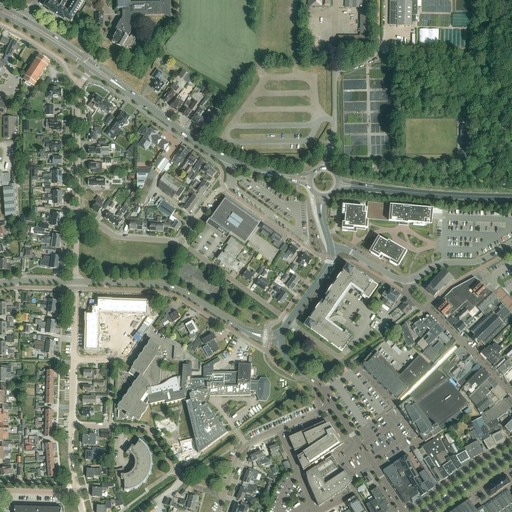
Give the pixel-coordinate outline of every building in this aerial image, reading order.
[(47,0),(44,7),(50,10),(49,12),(64,20),(65,19),(71,22),(84,1),(82,0),(47,0)] [(88,0),(85,6),(90,9),(94,3),(89,0),(88,0)] [(116,0),(117,9),(123,9),(123,11),(120,13),(120,16),(124,18),(123,20),(121,20),(115,30),(117,31),(113,38),(114,39),(112,42),(122,48),(122,47),(126,49),(127,47),(131,50),(132,49),(134,48),(134,47),(135,46),(135,44),(135,43),(134,42),(135,40),(135,37),(134,37),(131,36),(129,38),(128,37),(133,27),(133,25),(134,25),(140,16),(164,16),(171,19),(171,20),(170,0),(159,0),(160,3),(146,3),(145,0),(116,0)] [(418,1),(397,0),(396,25),(412,26),(412,15),(418,15),(418,1)] [(418,45),(438,46),(439,30),(419,29),(418,45)] [(370,36),(360,36),(338,36),(338,46),(370,47),(370,36)] [(16,43),(12,41),(12,42),(10,41),(10,40),(5,38),(4,39),(2,38),(0,42),(0,43),(8,47),(5,54),(6,54),(5,56),(9,58),(10,56),(11,56),(15,49),(17,50),(19,46),(16,44),(16,43)] [(25,83),(30,87),(32,88),(34,86),(50,62),(40,55),(24,80),(26,81),(25,83)] [(151,76),(157,81),(152,88),(155,90),(155,91),(157,92),(158,92),(158,93),(164,84),(166,86),(169,83),(160,76),(162,73),(157,69),(151,76)] [(186,82),(189,77),(190,75),(188,73),(188,74),(182,70),(177,76),(186,82)] [(169,88),(170,89),(168,93),(167,93),(162,100),(163,101),(166,103),(167,104),(174,94),(173,93),(174,92),(175,93),(179,87),(173,83),(169,88)] [(47,88),(47,95),(47,99),(54,98),(58,98),(58,96),(62,96),(62,89),(59,89),(59,88),(47,88)] [(210,91),(205,88),(201,93),(206,97),(210,91)] [(96,106),(98,108),(101,104),(102,105),(104,101),(96,95),(96,96),(95,95),(94,95),(92,97),(93,98),(91,102),(91,105),(95,108),(96,106)] [(183,102),(185,100),(179,96),(177,98),(176,97),(176,98),(175,98),(172,102),(173,102),(172,104),(170,107),(173,109),(173,108),(176,111),(179,107),(180,108),(180,107),(184,103),(183,102)] [(185,105),(185,106),(184,106),(180,113),(187,118),(189,115),(190,114),(191,112),(191,111),(197,103),(194,100),(191,105),(187,102),(184,105),(185,105)] [(101,104),(98,108),(107,115),(113,107),(112,107),(112,106),(112,105),(111,105),(111,104),(110,104),(109,104),(104,101),(102,105),(101,104)] [(195,124),(197,125),(204,116),(206,113),(200,108),(195,114),(196,114),(191,121),(195,124)] [(205,120),(203,119),(204,116),(197,125),(199,127),(203,129),(208,123),(213,118),(215,120),(220,113),(216,110),(212,115),(210,114),(205,120)] [(113,140),(117,134),(121,130),(120,130),(122,128),(124,125),(125,125),(126,125),(127,125),(128,125),(128,124),(128,123),(128,122),(127,121),(130,117),(127,115),(126,115),(122,112),(117,119),(118,120),(114,125),(113,125),(110,128),(109,128),(105,134),(113,140)] [(110,114),(104,122),(107,125),(113,116),(110,114)] [(62,124),(58,124),(58,120),(46,120),(46,127),(53,127),(53,130),(58,130),(58,132),(59,132),(61,132),(61,131),(62,130),(62,124)] [(146,136),(141,143),(146,147),(151,140),(156,144),(156,145),(163,150),(167,145),(160,139),(155,136),(157,132),(151,128),(149,132),(146,129),(143,127),(139,133),(142,135),(142,134),(146,136)] [(97,141),(98,135),(101,135),(101,132),(98,132),(98,131),(89,131),(88,137),(87,137),(87,140),(88,140),(89,141),(97,141)] [(44,143),(46,143),(46,147),(51,147),(51,150),(62,150),(62,143),(58,143),(58,142),(51,142),(51,143),(50,143),(50,139),(44,139),(44,143)] [(88,148),(88,154),(92,154),(92,155),(95,155),(95,154),(101,154),(101,152),(108,152),(108,145),(102,145),(102,148),(88,148)] [(174,163),(184,149),(181,147),(173,158),(174,159),(172,161),(174,163)] [(181,164),(183,161),(189,153),(184,149),(174,163),(178,166),(180,163),(181,164)] [(62,164),(62,157),(53,157),(53,154),(47,154),(47,158),(47,159),(49,159),(49,164),(53,164),(53,165),(62,164)] [(187,158),(182,166),(181,168),(184,170),(189,164),(192,167),(198,159),(191,154),(188,159),(187,158)] [(161,157),(154,166),(161,171),(168,162),(160,156),(161,157)] [(199,160),(187,177),(190,178),(192,174),(194,175),(193,177),(195,179),(199,173),(198,172),(204,163),(199,160)] [(89,163),(89,170),(90,169),(90,170),(93,170),(93,173),(102,173),(102,163),(89,163)] [(168,163),(164,169),(167,172),(172,166),(168,163)] [(207,174),(211,168),(207,165),(202,171),(207,174)] [(184,172),(188,175),(193,169),(189,166),(184,172)] [(31,168),(31,177),(37,178),(37,171),(41,171),(41,168),(31,168)] [(207,180),(210,176),(212,178),(216,172),(211,168),(207,174),(206,176),(204,178),(207,180)] [(151,169),(138,202),(144,204),(156,173),(151,169)] [(0,170),(0,186),(3,187),(6,217),(17,216),(14,183),(10,183),(9,173),(2,173),(2,171),(0,170)] [(150,170),(137,170),(137,188),(138,188),(138,191),(142,190),(150,170)] [(165,173),(159,181),(159,189),(164,192),(163,193),(169,197),(169,196),(172,198),(175,195),(179,198),(185,189),(181,186),(182,185),(165,173)] [(196,178),(194,181),(206,190),(210,185),(204,180),(202,183),(199,181),(200,181),(196,178)] [(194,181),(191,185),(195,188),(196,191),(202,196),(206,190),(194,181)] [(183,196),(181,199),(193,207),(199,199),(193,195),(189,201),(185,199),(186,198),(183,196)] [(96,213),(97,213),(98,213),(104,205),(102,204),(105,201),(98,196),(95,200),(97,202),(92,209),(95,211),(95,212),(96,213)] [(230,233),(245,243),(260,222),(235,204),(225,197),(206,224),(227,239),(230,234),(229,234),(230,233)] [(183,203),(186,205),(183,209),(189,213),(193,207),(181,199),(180,201),(183,203)] [(109,200),(103,209),(105,210),(112,201),(109,200)] [(170,217),(175,210),(162,201),(157,208),(170,217)] [(344,205),(343,214),(345,215),(344,223),(344,229),(353,230),(353,228),(365,229),(366,219),(408,223),(429,225),(431,207),(367,202),(367,207),(344,205)] [(115,220),(112,223),(117,227),(122,220),(119,218),(123,213),(124,214),(128,208),(124,205),(122,208),(119,212),(116,217),(114,219),(115,220)] [(116,217),(109,212),(104,218),(112,223),(115,220),(114,219),(116,217)] [(147,222),(144,222),(144,221),(140,220),(140,219),(137,218),(136,230),(143,230),(143,228),(147,228),(147,222)] [(48,219),(47,222),(52,223),(52,226),(60,227),(60,226),(61,226),(61,224),(60,224),(61,220),(48,219)] [(164,225),(160,224),(160,219),(157,219),(157,222),(157,231),(163,232),(163,227),(167,227),(167,223),(164,223),(164,225)] [(168,220),(168,227),(172,228),(176,231),(181,225),(176,221),(175,223),(170,219),(168,220)] [(1,226),(0,226),(0,238),(2,238),(1,234),(5,233),(4,228),(4,226),(5,226),(5,227),(12,226),(11,220),(1,223),(1,226)] [(155,222),(155,224),(150,224),(151,222),(147,222),(147,228),(150,228),(150,231),(157,231),(157,222),(155,222)] [(261,234),(272,242),(273,240),(275,241),(272,244),(276,247),(280,241),(282,238),(263,224),(260,229),(263,231),(261,234)] [(224,254),(222,252),(217,259),(237,274),(244,265),(240,262),(239,263),(234,259),(243,247),(235,241),(236,240),(231,237),(226,244),(228,245),(223,251),(225,252),(224,254)] [(380,238),(372,252),(380,256),(380,254),(397,264),(405,250),(393,244),(388,241),(387,242),(380,238)] [(60,249),(60,248),(61,245),(60,245),(60,242),(43,240),(42,239),(41,243),(52,245),(51,247),(42,246),(41,250),(48,251),(48,250),(56,251),(56,248),(60,249)] [(416,240),(411,246),(416,250),(421,244),(416,240)] [(278,249),(281,252),(286,245),(280,241),(276,247),(279,249),(278,249)] [(294,256),(298,250),(292,245),(287,251),(285,254),(289,257),(291,254),(294,256)] [(33,250),(24,248),(23,258),(31,259),(33,250)] [(304,254),(298,262),(297,263),(301,266),(304,262),(308,265),(312,259),(304,254)] [(12,270),(12,265),(7,265),(7,260),(0,259),(0,269),(7,270),(7,269),(12,270)] [(41,260),(40,266),(48,267),(48,268),(58,269),(58,268),(59,269),(60,266),(59,266),(59,262),(43,260),(41,260)] [(298,267),(293,264),(289,268),(294,272),(298,267)] [(341,352),(352,337),(328,320),(338,306),(336,305),(351,284),(364,293),(363,295),(368,299),(378,286),(348,264),(325,295),(328,297),(327,298),(325,301),(324,302),(322,300),(304,325),(341,352)] [(260,275),(265,268),(266,267),(261,265),(260,267),(260,268),(256,274),(260,276),(260,275)] [(444,269),(426,290),(434,297),(444,285),(446,286),(453,278),(444,269)] [(254,276),(256,273),(254,271),(252,274),(251,274),(247,271),(243,276),(250,281),(254,276)] [(285,274),(283,276),(296,285),(300,279),(294,275),(292,279),(285,274)] [(296,285),(283,276),(282,279),(281,281),(284,283),(286,282),(288,284),(286,286),(292,290),(296,285)] [(266,285),(269,282),(262,278),(260,281),(256,286),(264,291),(267,286),(266,285)] [(453,289),(435,307),(439,311),(442,314),(446,310),(451,315),(467,301),(474,308),(484,298),(480,295),(486,289),(481,284),(474,278),(453,289)] [(274,291),(277,293),(280,295),(277,300),(279,301),(278,302),(280,304),(281,303),(282,304),(288,295),(283,292),(282,292),(279,290),(281,287),(274,282),(272,284),(277,288),(274,291)] [(381,303),(383,305),(380,309),(386,313),(389,309),(391,310),(400,295),(390,288),(386,294),(384,293),(382,296),(384,298),(381,303)] [(483,314),(486,317),(474,328),(471,332),(474,336),(471,338),(478,345),(481,342),(484,346),(505,326),(511,321),(511,320),(511,319),(511,318),(511,317),(511,314),(511,315),(511,314),(503,305),(498,300),(491,292),(476,307),(476,306),(476,307),(482,313),(481,313),(483,314)] [(415,307),(412,303),(407,299),(402,303),(403,304),(399,309),(405,315),(410,310),(411,311),(415,307)] [(87,322),(86,349),(98,350),(99,314),(98,314),(98,312),(147,313),(147,302),(112,301),(113,301),(93,300),(92,308),(89,308),(89,314),(87,314),(87,322)] [(460,333),(464,329),(474,320),(481,313),(482,313),(476,307),(474,308),(467,301),(451,315),(449,317),(447,319),(460,333)] [(15,307),(6,307),(6,303),(0,302),(0,309),(8,310),(8,308),(12,309),(12,311),(15,311),(15,310),(22,310),(23,304),(19,304),(19,303),(15,303),(15,307)] [(56,314),(57,307),(40,305),(40,308),(48,309),(47,313),(56,314)] [(172,323),(174,322),(180,318),(176,312),(172,314),(170,311),(171,310),(169,307),(165,310),(164,311),(166,315),(163,317),(164,318),(161,321),(163,324),(168,321),(169,323),(172,323)] [(417,334),(433,318),(429,314),(425,318),(421,321),(416,325),(418,327),(414,330),(417,334)] [(411,327),(414,330),(418,327),(416,325),(421,321),(419,318),(412,324),(414,325),(411,327)] [(433,318),(417,334),(419,337),(421,339),(426,335),(425,335),(438,323),(433,318)] [(186,326),(191,334),(188,336),(191,339),(195,337),(194,333),(198,331),(192,321),(189,323),(188,321),(181,325),(177,327),(179,331),(186,326)] [(415,344),(406,323),(400,329),(409,351),(414,346),(413,345),(415,344)] [(425,335),(426,335),(421,339),(416,344),(423,351),(431,343),(437,338),(439,336),(441,334),(445,330),(438,323),(425,335)] [(39,328),(47,329),(47,333),(54,334),(55,327),(47,326),(43,326),(39,325),(39,328)] [(11,328),(8,328),(8,330),(0,329),(0,336),(6,336),(6,332),(8,332),(8,331),(11,331),(11,328)] [(433,345),(431,346),(438,353),(453,338),(451,337),(450,336),(445,330),(439,336),(437,339),(437,338),(431,343),(433,345)] [(212,334),(202,340),(205,345),(206,344),(207,345),(203,348),(208,358),(213,355),(212,353),(213,352),(214,353),(213,353),(215,352),(215,353),(216,352),(219,350),(214,340),(215,339),(212,334)] [(238,372),(213,372),(213,366),(220,362),(218,358),(203,367),(203,379),(191,379),(191,369),(197,369),(198,360),(188,353),(189,351),(167,336),(165,340),(174,346),(173,359),(187,360),(186,365),(183,365),(182,377),(181,377),(180,377),(178,377),(177,377),(176,377),(175,377),(173,378),(170,379),(169,380),(168,380),(164,383),(163,384),(162,384),(161,385),(160,385),(159,386),(158,383),(160,383),(162,352),(158,352),(158,349),(161,346),(151,340),(128,373),(137,379),(116,409),(119,411),(118,418),(118,419),(126,419),(128,417),(132,420),(134,418),(138,421),(148,406),(146,405),(149,401),(150,404),(165,401),(166,403),(186,399),(185,397),(189,395),(191,400),(186,401),(199,454),(227,433),(206,404),(209,397),(250,396),(250,391),(257,391),(257,396),(259,401),(265,401),(269,396),(270,384),(267,379),(261,378),(259,381),(250,381),(251,364),(239,364),(238,372)] [(438,353),(442,357),(454,345),(456,341),(453,338),(438,353)] [(33,345),(35,345),(54,348),(54,344),(55,345),(55,342),(55,341),(48,340),(47,340),(43,340),(43,342),(35,341),(34,343),(33,343),(33,345)] [(489,345),(484,349),(481,353),(487,359),(499,347),(494,342),(492,344),(490,346),(489,345)] [(493,366),(502,358),(498,354),(503,349),(506,346),(503,343),(499,347),(487,359),(493,366)] [(54,348),(35,345),(34,349),(43,350),(45,350),(45,353),(53,354),(54,354),(54,351),(54,348)] [(434,364),(442,357),(438,353),(431,346),(422,354),(434,364)] [(467,355),(460,347),(454,354),(447,360),(454,354),(456,356),(450,362),(453,365),(452,366),(454,368),(456,366),(455,365),(458,362),(459,363),(462,361),(467,355)] [(0,355),(1,356),(1,359),(8,359),(8,356),(6,356),(6,352),(8,352),(8,351),(11,351),(11,348),(8,348),(8,349),(0,349),(0,355)] [(493,366),(497,370),(509,359),(511,356),(511,348),(502,358),(493,366)] [(395,371),(395,370),(374,350),(360,364),(397,400),(408,389),(410,386),(418,379),(412,374),(417,369),(411,363),(400,375),(395,371)] [(453,378),(472,359),(470,357),(470,356),(469,355),(468,355),(468,354),(467,355),(462,361),(459,363),(458,362),(455,365),(456,366),(454,368),(452,366),(447,360),(441,366),(440,367),(443,369),(442,369),(447,374),(452,379),(453,378)] [(250,363),(253,363),(254,355),(244,355),(244,359),(251,359),(250,363)] [(423,374),(431,367),(419,355),(411,363),(417,369),(423,374)] [(473,359),(473,358),(472,359),(453,378),(457,383),(478,364),(478,363),(477,364),(477,363),(476,364),(473,360),(473,359)] [(509,359),(497,370),(503,376),(511,366),(511,363),(511,364),(508,361),(509,359)] [(478,364),(457,383),(461,387),(482,368),(478,364)] [(6,371),(6,368),(8,368),(8,365),(1,365),(1,368),(0,368),(0,375),(8,375),(8,374),(11,374),(11,371),(6,371)] [(461,387),(462,388),(461,389),(469,397),(471,395),(472,395),(490,377),(482,368),(461,387)] [(418,379),(423,374),(417,369),(412,374),(418,379)] [(441,375),(437,370),(411,398),(398,407),(424,442),(441,431),(441,432),(464,416),(460,411),(466,406),(467,402),(442,374),(441,375)] [(0,375),(0,381),(1,382),(1,387),(8,387),(8,384),(6,384),(6,382),(6,378),(11,378),(11,377),(15,377),(15,374),(11,374),(8,374),(8,375),(0,375)] [(486,397),(498,386),(498,385),(490,377),(472,395),(469,398),(475,405),(476,406),(476,407),(486,397)] [(486,397),(476,407),(481,415),(483,413),(482,412),(488,406),(490,409),(501,401),(507,395),(498,386),(486,397)] [(9,397),(9,395),(7,395),(7,391),(10,391),(10,387),(8,387),(1,387),(1,391),(0,390),(0,397),(6,397),(9,397)] [(503,408),(511,398),(508,395),(508,396),(507,395),(501,401),(490,409),(483,413),(481,415),(482,417),(483,420),(503,408)] [(6,404),(6,397),(0,397),(0,403),(2,404),(2,407),(12,407),(12,404),(6,404)] [(509,410),(511,407),(511,398),(503,408),(483,420),(486,425),(492,422),(497,419),(499,418),(507,412),(509,410)] [(4,410),(9,410),(12,410),(12,407),(2,407),(2,410),(0,409),(0,416),(8,416),(8,413),(4,413),(4,410)] [(511,412),(509,410),(507,412),(499,418),(509,435),(511,433),(511,412)] [(9,422),(4,422),(4,419),(8,419),(8,416),(0,416),(0,425),(8,426),(9,422)] [(480,438),(480,439),(482,438),(483,441),(488,450),(496,446),(486,425),(483,420),(482,417),(472,422),(477,432),(480,438)] [(502,429),(501,429),(500,426),(497,419),(492,422),(501,443),(505,441),(505,440),(501,431),(502,429)] [(324,422),(289,437),(295,451),(308,445),(310,448),(297,457),(303,471),(343,444),(336,433),(335,433),(330,426),(326,428),(324,422)] [(486,425),(496,446),(501,443),(492,422),(486,425)] [(0,434),(8,435),(8,432),(4,432),(4,429),(8,429),(8,426),(0,425),(0,434)] [(470,459),(484,452),(477,440),(480,438),(477,432),(472,435),(475,440),(470,443),(471,444),(464,448),(466,450),(470,459)] [(449,433),(444,435),(446,438),(447,440),(456,456),(462,467),(468,462),(469,463),(471,462),(469,460),(470,459),(466,450),(461,453),(455,441),(454,442),(449,433)] [(8,435),(0,434),(0,441),(2,441),(1,444),(8,444),(8,441),(3,441),(3,438),(8,438),(8,435)] [(88,444),(90,444),(95,445),(95,434),(90,434),(90,436),(88,435),(87,435),(87,436),(84,435),(84,444),(87,444),(87,445),(88,445),(88,444)] [(439,436),(422,446),(423,448),(423,447),(426,452),(429,457),(443,480),(449,476),(448,475),(435,455),(444,450),(444,449),(445,448),(439,436)] [(447,440),(444,442),(448,451),(449,451),(451,456),(450,457),(457,470),(462,467),(456,456),(447,440)] [(132,445),(132,446),(127,446),(127,445),(126,451),(127,451),(128,451),(126,454),(129,456),(131,453),(134,456),(135,460),(135,464),(134,468),(132,471),(128,474),(125,475),(124,474),(123,474),(121,469),(114,471),(120,491),(126,490),(125,489),(128,489),(129,490),(135,488),(134,487),(137,485),(138,487),(143,483),(142,482),(144,480),(145,480),(148,475),(147,474),(148,472),(150,472),(151,466),(150,465),(150,462),(152,462),(150,456),(149,456),(148,453),(150,453),(146,447),(145,448),(144,446),(145,444),(140,441),(135,447),(132,445)] [(8,444),(1,444),(1,447),(0,447),(0,453),(8,454),(11,454),(11,451),(9,451),(10,447),(8,447),(8,445),(8,444)] [(269,448),(271,453),(270,453),(272,457),(277,455),(275,451),(278,450),(280,454),(283,453),(280,446),(278,447),(277,444),(269,448)] [(423,447),(418,450),(439,483),(443,480),(429,457),(423,447)] [(92,448),(92,451),(86,451),(86,460),(92,460),(94,460),(99,455),(100,448),(92,448)] [(444,450),(435,455),(448,475),(449,476),(457,471),(449,458),(445,450),(444,450)] [(256,453),(261,465),(265,464),(265,465),(272,462),(270,458),(268,459),(266,456),(264,457),(261,451),(256,453)] [(261,465),(256,453),(250,456),(251,458),(249,459),(249,460),(248,460),(249,463),(250,462),(250,463),(253,462),(256,460),(259,466),(261,465)] [(396,472),(397,473),(402,482),(405,488),(409,497),(410,498),(413,502),(416,500),(420,497),(427,492),(435,486),(424,470),(418,474),(424,482),(421,484),(421,483),(422,483),(418,476),(419,476),(407,455),(393,464),(395,467),(394,468),(396,472)] [(331,456),(304,474),(319,506),(327,501),(353,489),(349,484),(352,481),(345,471),(342,473),(334,461),(335,460),(332,456),(331,457),(331,456)] [(290,467),(288,461),(282,463),(285,470),(290,467)] [(385,473),(394,467),(392,465),(383,470),(385,473)] [(2,476),(13,473),(11,466),(0,469),(2,476)] [(396,472),(394,468),(394,467),(385,473),(388,479),(397,473),(396,472)] [(100,476),(101,472),(101,468),(93,469),(88,469),(88,478),(94,479),(94,476),(100,476)] [(256,480),(258,473),(255,470),(249,468),(248,471),(247,470),(245,476),(256,480)] [(397,473),(388,479),(395,487),(402,482),(397,473)] [(364,477),(366,480),(365,481),(367,484),(368,483),(369,484),(372,481),(368,475),(364,477)] [(496,492),(511,482),(506,475),(491,485),(491,486),(485,490),(490,497),(497,493),(496,492)] [(257,481),(256,480),(245,476),(243,482),(249,484),(248,487),(256,490),(257,487),(249,484),(250,481),(257,483),(257,481)] [(402,482),(395,487),(398,492),(405,488),(402,482)] [(366,483),(359,488),(362,492),(368,487),(366,483)] [(102,497),(102,491),(108,491),(108,487),(98,488),(93,488),(92,497),(102,497)] [(386,506),(389,504),(377,487),(370,491),(375,499),(382,511),(388,511),(389,510),(386,506)] [(405,502),(410,498),(409,497),(405,488),(398,492),(405,502)] [(115,494),(118,500),(119,506),(124,505),(118,493),(115,494)] [(244,498),(252,501),(256,503),(257,499),(245,495),(239,493),(237,499),(243,501),(244,498)] [(501,497),(511,511),(511,504),(505,494),(501,497)] [(188,501),(195,503),(197,497),(190,495),(190,496),(188,495),(186,501),(188,501)] [(367,511),(356,495),(345,502),(350,509),(351,511),(367,511)] [(496,500),(504,511),(511,511),(501,497),(496,500)] [(183,505),(184,503),(187,504),(186,507),(187,507),(187,508),(194,510),(195,503),(188,501),(186,501),(181,499),(179,504),(183,505)] [(382,511),(375,499),(366,505),(370,511),(382,511)] [(479,511),(477,511),(469,499),(449,511),(479,511)] [(492,511),(504,511),(496,500),(488,505),(492,511)] [(106,511),(106,509),(111,509),(111,505),(111,501),(105,501),(106,505),(102,505),(102,506),(98,506),(97,511),(106,511)] [(235,503),(233,510),(240,511),(246,511),(249,505),(246,505),(241,503),(241,505),(235,503)]
